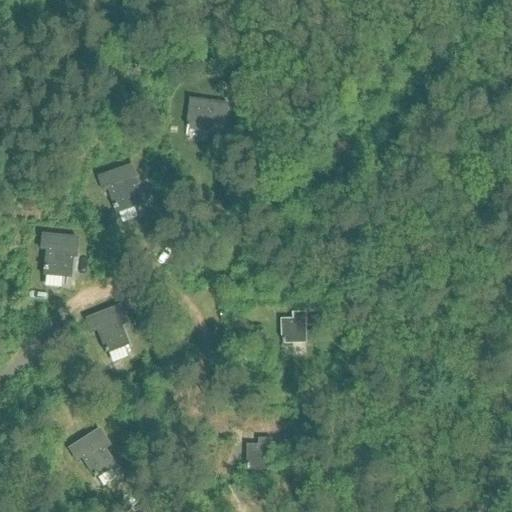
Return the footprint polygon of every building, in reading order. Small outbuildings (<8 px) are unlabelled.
[(190,103),(187,128),(190,128),(189,134),(225,138),(229,108),(190,103)] [(108,194),(116,217),(143,208),(137,189),(140,188),(134,168),(98,180),(103,195),(108,194)] [(76,261),(78,240),(40,236),(38,252),(44,253),(42,277),(70,280),(72,260),(76,261)] [(127,347),(121,329),(127,327),(120,307),(84,320),(90,336),(96,334),(105,358),(127,347)] [(283,321),(283,347),(307,347),(307,315),(293,315),(293,321),(283,321)] [(81,462),(93,482),(115,469),(105,453),(94,434),(67,451),(76,465),(81,462)] [(248,470),(273,474),(274,443),(258,440),(258,447),(248,446),(248,470)]
